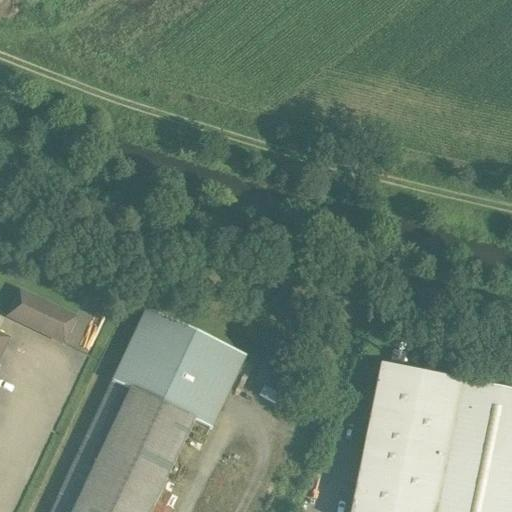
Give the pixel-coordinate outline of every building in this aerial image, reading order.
[(75,320),(19,293),(7,318),(63,345),(75,320)] [(145,311),(111,384),(192,422),(192,423),(210,431),(245,358),(145,311)] [(434,511),(461,384),(379,368),(349,511),(434,511)] [(192,422),(111,384),(50,511),(150,511),(192,423),(192,422)] [(511,511),(511,394),(461,384),(434,511),(511,511)]
